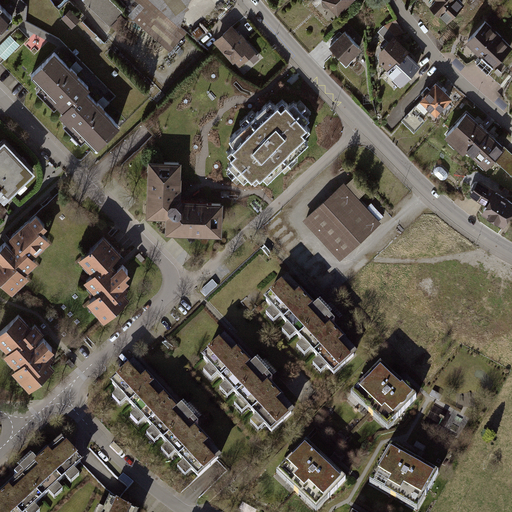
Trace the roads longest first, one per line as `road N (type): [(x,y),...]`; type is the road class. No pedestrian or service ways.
road 1 (residential): [(0,96),(171,276),(164,300),(59,394)]
road 2 (tertiary): [(511,251),(428,190),(251,0)]
road 3 (residential): [(394,0),(442,67),(511,128)]
road 4 (residential): [(59,394),(185,511)]
